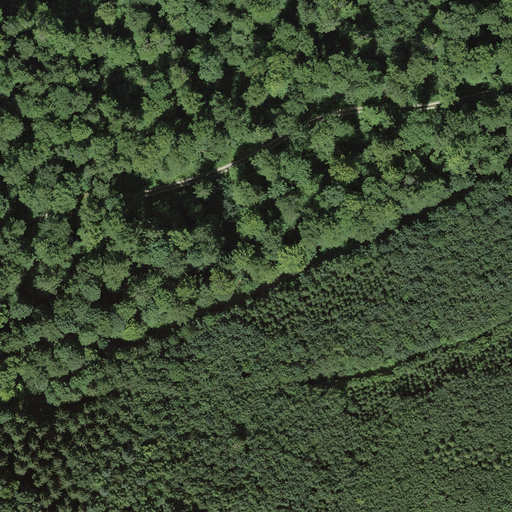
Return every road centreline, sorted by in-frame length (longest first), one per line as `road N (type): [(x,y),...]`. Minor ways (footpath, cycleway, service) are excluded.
road 1 (track): [(511,166),(0,409)]
road 2 (track): [(511,85),(427,106),(342,111),(205,176),(0,225)]
road 3 (track): [(14,405),(29,412),(103,395),(190,396),(276,384)]
road 4 (track): [(511,318),(385,367),(276,384)]
